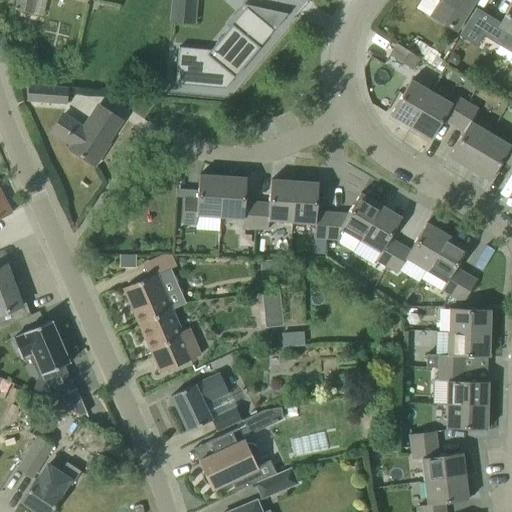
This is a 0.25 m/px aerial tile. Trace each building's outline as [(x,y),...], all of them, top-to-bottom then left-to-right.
[(40,0),(16,0),(15,9),(34,13),(38,14),(40,0)] [(171,0),(169,20),(193,23),(195,0),(171,0)] [(440,0),(431,16),(456,31),(470,6),(474,0),(440,0)] [(182,40),(178,77),(229,81),(237,72),(262,41),(276,24),(264,14),(263,15),(256,9),(257,8),(248,1),(214,43),(213,44),(214,44),(212,58),(190,57),(192,41),(182,40)] [(483,36),(511,53),(511,3),(499,24),(476,10),(477,9),(476,8),(465,25),(459,36),(476,46),(483,36)] [(389,55),(411,69),(418,58),(396,44),(389,55)] [(390,115),(410,127),(431,92),(410,80),(390,115)] [(27,100),(66,103),(67,87),(28,85),(27,100)] [(453,125),(467,102),(455,96),(451,104),(431,92),(410,127),(430,139),(443,119),(453,125)] [(469,169),(490,134),(469,122),(477,109),(467,102),(453,125),(464,131),(448,157),(469,169)] [(121,121),(97,105),(83,127),(63,114),(51,132),(71,145),(69,149),(94,165),(105,148),(104,147),(121,121)] [(511,167),(511,166),(511,141),(509,146),(490,134),(469,169),(489,181),(501,161),(511,167)] [(220,216),(222,176),(198,174),(197,198),(184,197),(182,224),(195,225),(196,215),(220,216)] [(256,202),(244,201),(246,178),(222,176),(220,216),(243,218),(242,228),(255,229),(256,202)] [(292,221),(294,181),(270,180),(269,203),(256,202),(255,229),(267,229),(268,219),(292,221)] [(328,212),(316,212),(318,183),(294,181),(292,221),(315,222),(314,237),(326,238),(328,212)] [(360,240),(380,205),(360,193),(348,214),(328,212),(326,238),(339,238),(339,228),(360,240)] [(0,218),(10,213),(1,196),(0,196),(0,218)] [(360,240),(379,251),(375,259),(386,266),(399,244),(389,238),(401,217),(380,205),(360,240)] [(425,270),(446,235),(426,223),(410,250),(399,244),(386,266),(397,272),(405,258),(425,270)] [(425,270),(445,282),(441,290),(445,292),(452,296),(465,274),(455,267),(467,247),(446,235),(425,270)] [(280,260),(270,260),(270,275),(280,275),(280,260)] [(0,326),(26,317),(14,286),(6,265),(0,267),(0,326)] [(160,372),(200,355),(188,328),(181,332),(156,274),(123,288),(160,372)] [(465,274),(452,296),(462,303),(476,280),(465,274)] [(278,292),(262,294),(265,326),(281,324),(278,292)] [(448,332),(489,333),(490,309),(449,308),(448,332)] [(41,375),(68,364),(67,361),(62,348),(62,347),(61,344),(60,345),(58,341),(59,340),(58,337),(57,337),(50,321),(23,333),(24,334),(12,339),(20,358),(32,353),(41,375)] [(426,356),(426,367),(438,368),(464,368),(464,356),(488,357),(489,333),(448,332),(447,356),(438,356),(426,356)] [(0,357),(0,377),(2,379),(10,363),(0,357)] [(446,404),(487,405),(487,382),(464,381),(464,368),(438,368),(437,380),(446,380),(446,404)] [(187,431),(205,422),(211,419),(204,403),(227,391),(218,373),(170,396),(187,431)] [(75,389),(45,402),(78,417),(85,414),(75,389)] [(446,404),(446,408),(445,428),(486,429),(487,405),(446,404)] [(46,437),(62,413),(50,405),(34,429),(46,437)] [(216,431),(241,420),(236,409),(211,421),(216,431)] [(223,434),(205,442),(206,444),(209,442),(214,453),(203,458),(207,467),(206,468),(204,469),(203,470),(202,471),(202,473),(201,474),(201,476),(201,478),(202,479),(203,481),(204,482),(205,483),(207,484),(208,484),(210,485),(212,484),(213,484),(215,483),(217,487),(231,481),(235,491),(275,473),(269,460),(256,467),(253,460),(255,458),(256,457),(257,455),(257,453),(258,451),(257,450),(257,447),(255,445),(254,444),(252,443),(248,443),(245,444),(243,439),(236,442),(231,433),(238,429),(237,427),(223,434)] [(409,435),(410,447),(436,444),(435,431),(415,434),(409,435)] [(32,476),(50,447),(36,438),(18,467),(32,476)] [(424,481),(464,476),(461,453),(438,456),(436,444),(410,447),(412,459),(421,458),(424,481)] [(36,479),(21,501),(37,511),(49,511),(60,496),(60,495),(67,484),(68,483),(72,486),(81,472),(67,463),(61,471),(47,462),(36,479)] [(298,483),(291,468),(255,483),(262,499),(298,483)] [(464,476),(424,481),(426,504),(418,505),(418,511),(444,511),(444,503),(467,500),(464,476)] [(270,511),(270,510),(263,511),(262,511),(258,500),(228,511),(270,511)]
